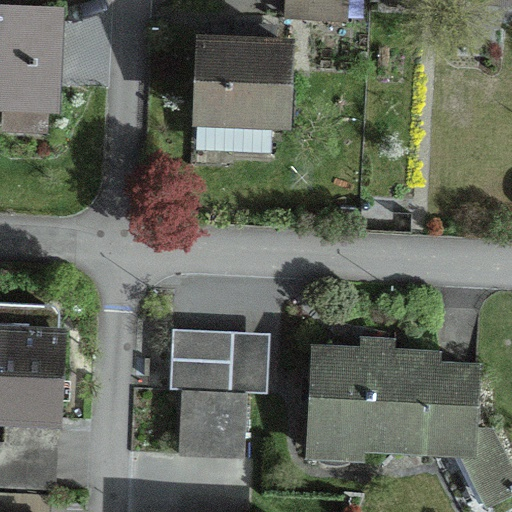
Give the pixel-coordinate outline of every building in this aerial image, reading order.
[(346,17),(347,0),(286,0),(286,14),(346,17)] [(53,16),(0,13),(0,99),(49,102),(53,16)] [(290,44),(201,40),(197,119),(295,124),(296,88),(288,88),(290,44)] [(0,415),(56,418),(60,335),(43,335),(45,303),(0,301),(0,415)] [(172,328),(170,388),(229,391),(232,331),(172,328)] [(361,452),(362,442),(499,450),(490,430),(475,429),(478,370),(438,368),(438,358),(314,351),(309,449),(361,452)] [(183,390),(180,453),(243,456),(246,393),(183,390)] [(0,477),(53,480),(56,418),(0,415),(0,477)]
